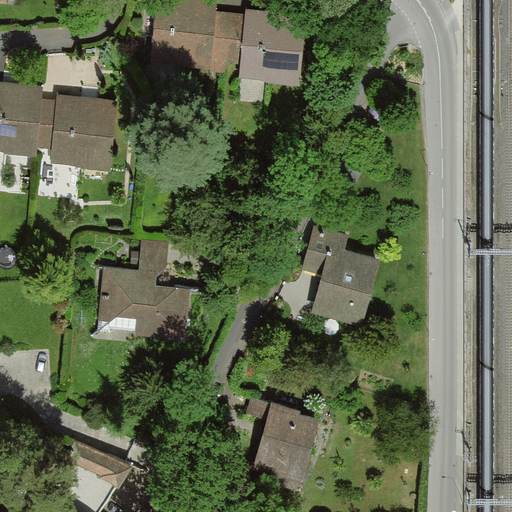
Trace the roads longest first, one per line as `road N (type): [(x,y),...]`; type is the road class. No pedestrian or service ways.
road 1 (residential): [(425,10),(384,41),(152,511)]
road 2 (residential): [(425,10),(440,54),(441,511)]
